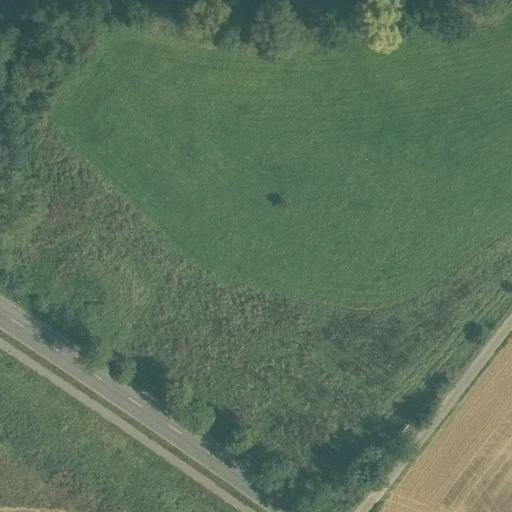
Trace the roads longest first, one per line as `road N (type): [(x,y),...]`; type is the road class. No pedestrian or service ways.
road 1 (secondary): [(291,511),(0,313)]
road 2 (track): [(511,326),(358,511)]
